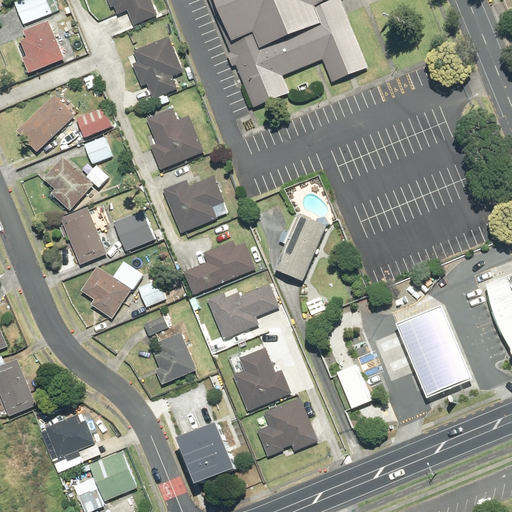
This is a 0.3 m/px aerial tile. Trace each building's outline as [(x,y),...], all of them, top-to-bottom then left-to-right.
[(57,0),(23,0),(15,3),(23,25),(61,11),(57,0)] [(159,17),(151,0),(107,0),(112,8),(115,7),(119,16),(129,12),(135,27),(159,17)] [(213,0),(251,94),(288,80),(281,63),(318,49),(325,65),(362,50),(341,0),(213,0)] [(65,60),(49,23),(25,33),(28,40),(22,43),(28,58),(24,60),(30,75),(65,60)] [(184,74),(169,38),(134,52),(139,63),(133,66),(142,87),(148,85),(154,100),(179,89),(175,78),(184,74)] [(95,76),(84,80),(88,90),(99,86),(95,76)] [(18,133),(38,154),(77,118),(56,97),(18,133)] [(85,139),(114,126),(106,109),(77,121),(85,139)] [(174,109),(147,120),(157,145),(152,147),(161,171),(206,154),(191,116),(179,121),(174,109)] [(106,137),(84,145),(92,166),(113,158),(106,137)] [(95,186),(64,159),(45,181),(56,190),(52,195),(72,212),(95,186)] [(189,181),(164,191),(182,234),(219,219),(215,208),(226,203),(215,176),(191,186),(189,181)] [(108,255),(88,209),(62,220),(81,266),(108,255)] [(111,251),(113,257),(156,240),(145,211),(114,223),(123,246),(111,251)] [(279,269),(304,281),(331,224),(307,212),(279,269)] [(185,273),(194,296),(257,270),(246,244),(237,248),(235,242),(204,255),(208,263),(185,273)] [(134,291),(99,269),(83,294),(95,302),(92,306),(114,321),(134,291)] [(511,277),(488,288),(490,297),(488,297),(492,313),(498,329),(505,342),(511,353),(511,352),(511,277)] [(160,282),(139,290),(148,312),(169,304),(160,282)] [(226,294),(209,301),(225,341),(261,326),(257,318),(281,308),(271,285),(242,297),(240,293),(228,298),(226,294)] [(165,316),(143,325),(148,336),(169,327),(165,316)] [(472,383),(444,316),(400,334),(428,401),(472,383)] [(0,350),(9,347),(0,325),(0,350)] [(198,371),(183,333),(157,344),(161,353),(155,355),(161,368),(157,370),(163,385),(198,371)] [(245,372),(234,376),(249,412),(293,394),(284,370),(277,373),(266,348),(240,359),(245,372)] [(37,408),(18,360),(0,366),(0,392),(10,418),(37,408)] [(362,367),(337,377),(353,415),(378,405),(362,367)] [(219,383),(207,388),(214,408),(227,403),(219,383)] [(320,443),(301,399),(266,414),(271,426),(258,431),(270,458),(285,452),(285,450),(292,447),(295,454),(320,443)] [(229,408),(221,411),(232,438),(240,435),(229,408)] [(26,415),(6,423),(9,432),(30,425),(26,415)] [(80,416),(47,428),(60,460),(98,445),(89,421),(83,423),(80,416)] [(176,447),(186,471),(231,452),(221,428),(217,429),(213,420),(175,436),(179,445),(176,447)] [(123,452),(90,465),(106,503),(138,489),(123,452)] [(56,487),(40,493),(47,508),(62,501),(56,487)] [(93,511),(102,508),(95,490),(79,497),(84,511),(93,511)] [(3,501),(1,494),(0,494),(0,509),(23,503),(21,496),(3,501)]
